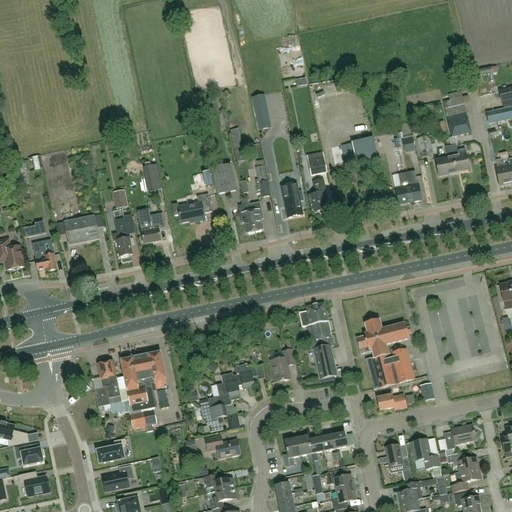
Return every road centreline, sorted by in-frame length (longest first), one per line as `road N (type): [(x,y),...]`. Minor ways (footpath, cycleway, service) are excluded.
road 1 (primary): [(511,217),(39,315)]
road 2 (primary): [(46,347),(511,246)]
road 3 (unclassified): [(259,511),(263,470),(255,434),(267,412),(356,398),(368,432)]
road 4 (residential): [(87,511),(55,393)]
